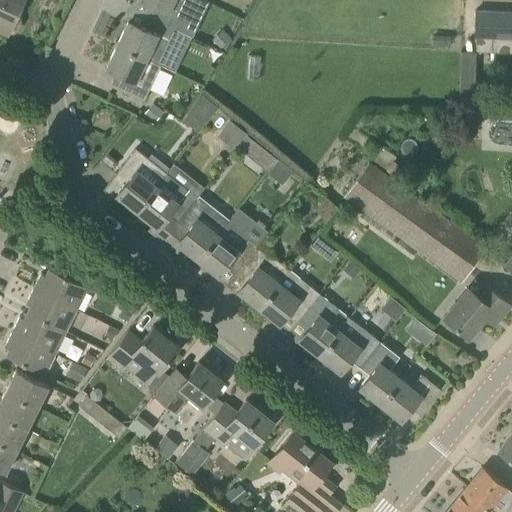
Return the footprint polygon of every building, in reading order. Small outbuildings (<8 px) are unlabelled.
[(0,0),(0,27),(8,32),(22,0),(0,0)] [(177,29),(188,7),(192,6),(194,0),(144,0),(153,4),(148,15),(177,29)] [(511,11),(476,11),(475,37),(477,37),(476,50),(492,51),(493,37),(511,37),(511,11)] [(177,29),(148,15),(143,26),(128,20),(117,44),(161,64),(165,63),(168,56),(167,51),(177,29)] [(511,51),(511,37),(493,37),(492,51),(511,51)] [(144,100),(150,89),(159,68),(161,64),(117,44),(106,68),(120,75),(115,86),(144,100)] [(199,91),(187,110),(203,123),(217,106),(199,91)] [(474,111),(475,92),(460,92),(459,110),(474,111)] [(230,118),(218,135),(235,148),(238,144),(241,141),(243,138),(248,131),(230,118)] [(455,123),(455,140),(472,140),(472,123),(455,123)] [(137,210),(157,184),(146,176),(156,163),(136,147),(116,173),(126,181),(116,193),(137,210)] [(293,170),(279,159),(268,173),(282,184),(293,170)] [(462,278),(486,244),(368,161),(344,195),(462,278)] [(168,214),(177,222),(198,196),(197,195),(167,172),(166,173),(157,184),(137,210),(158,226),(168,214)] [(326,195),(320,203),(333,213),(339,206),(326,195)] [(198,258),(218,233),(207,224),(217,211),(198,196),(177,222),(187,229),(177,242),(198,258)] [(258,244),(239,229),(229,241),(218,233),(198,258),(219,274),(229,262),(238,270),(258,244)] [(317,235),(310,244),(318,251),(326,241),(317,235)] [(259,306),(279,281),(289,268),(258,244),(238,270),(248,277),(238,290),(259,306)] [(511,268),(511,251),(503,262),(511,268)] [(88,286),(49,267),(46,274),(42,272),(34,287),(77,309),(88,286)] [(299,318),(319,292),(289,268),(279,281),(259,306),(280,323),(290,310),(299,318)] [(511,303),(484,282),(476,293),(468,287),(444,317),(469,336),(490,310),(499,317),(511,303)] [(66,330),(77,309),(34,287),(26,303),(31,305),(28,311),(66,330)] [(320,354),(340,329),(349,316),(319,292),(299,318),(309,325),(299,338),(320,354)] [(392,295),(382,307),(397,319),(406,307),(392,295)] [(66,330),(28,311),(25,317),(20,315),(13,330),(56,351),(66,330)] [(360,366),(380,340),(349,316),(340,329),(320,354),(340,371),(350,358),(360,366)] [(423,341),(430,330),(410,317),(403,328),(423,341)] [(179,345),(153,325),(141,340),(128,329),(110,352),(146,380),(156,368),(159,370),(161,367),(179,345)] [(45,373),(56,351),(13,330),(5,346),(9,348),(6,354),(45,373)] [(380,402),(400,377),(389,368),(399,355),(380,340),(360,366),(369,373),(360,386),(380,402)] [(173,370),(170,374),(156,391),(154,393),(177,412),(190,395),(214,414),(224,401),(213,392),(223,379),(199,360),(184,379),(173,370)] [(0,468),(5,471),(49,384),(16,368),(0,400),(0,468)] [(442,389),(432,381),(421,373),(412,386),(400,377),(380,402),(401,419),(411,406),(422,414),(442,389)] [(119,436),(127,425),(87,393),(79,404),(119,436)] [(214,414),(204,426),(216,435),(225,442),(227,440),(232,444),(230,446),(243,456),(253,444),(253,445),(273,420),(246,399),(236,411),(224,401),(214,414)] [(129,426),(144,439),(154,427),(139,414),(129,426)] [(323,473),(333,462),(293,430),(267,463),(280,473),(286,466),(303,479),(287,500),(301,511),(334,511),(342,502),(329,492),(336,483),(323,473)] [(511,431),(499,448),(511,458),(511,431)] [(166,434),(155,447),(169,458),(179,445),(166,434)] [(192,475),(205,459),(210,452),(206,448),(194,439),(189,446),(176,462),(192,475)] [(511,511),(511,507),(511,508),(511,507),(511,490),(507,487),(508,486),(483,466),(466,487),(496,511),(511,511)] [(13,511),(24,491),(15,486),(0,478),(0,509),(6,511),(13,511)] [(179,482),(179,496),(193,497),(193,482),(179,482)] [(243,498),(235,488),(234,486),(222,496),(231,507),(243,498)] [(496,511),(466,487),(453,503),(464,511),(496,511)] [(464,511),(453,503),(445,511),(464,511)]
